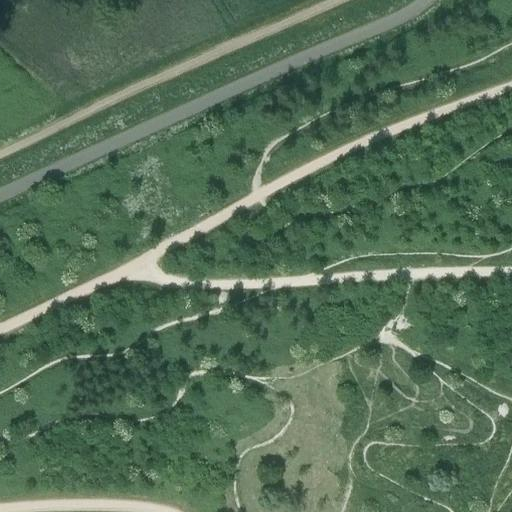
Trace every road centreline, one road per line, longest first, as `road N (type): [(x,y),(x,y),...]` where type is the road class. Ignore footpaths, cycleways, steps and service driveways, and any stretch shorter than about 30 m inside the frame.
road 1 (track): [(0,332),(337,154),(511,86)]
road 2 (track): [(128,267),(188,283),(240,284),(511,273)]
road 3 (unknown): [(343,0),(0,153)]
road 4 (track): [(167,511),(0,508)]
